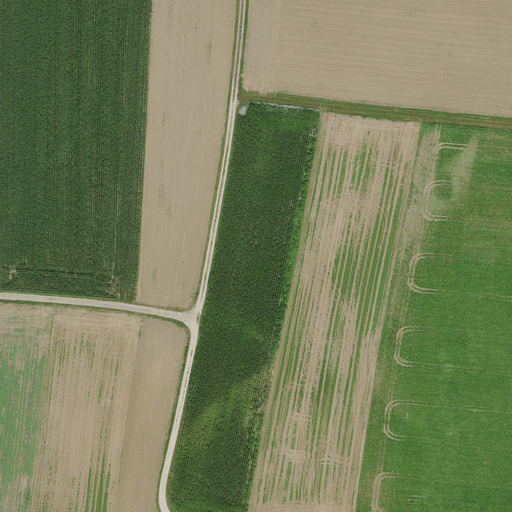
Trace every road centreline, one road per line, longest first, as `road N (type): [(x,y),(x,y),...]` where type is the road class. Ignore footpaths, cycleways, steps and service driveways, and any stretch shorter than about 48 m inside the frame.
road 1 (track): [(192,319),(221,187),(240,0)]
road 2 (track): [(192,319),(164,511)]
road 3 (track): [(0,295),(192,319)]
